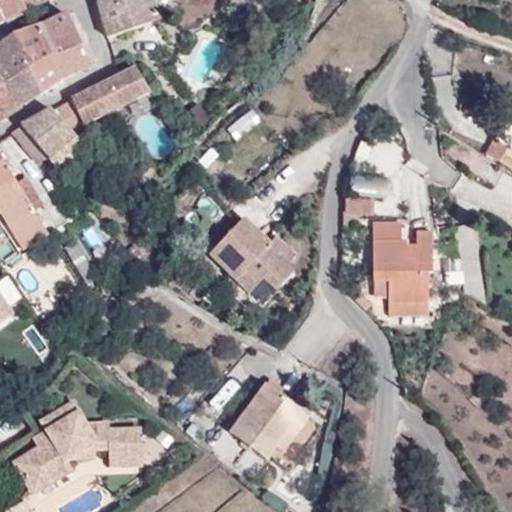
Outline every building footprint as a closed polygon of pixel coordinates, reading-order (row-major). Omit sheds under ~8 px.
[(0,0),(0,9),(6,21),(26,10),(21,0),(0,0)] [(21,0),(26,10),(44,0),(21,0)] [(161,20),(152,0),(100,0),(99,3),(109,38),(161,20)] [(281,41),(296,22),(286,13),(271,33),(281,41)] [(65,79),(92,68),(69,15),(42,28),(65,79)] [(43,94),(65,79),(42,28),(16,38),(34,65),(30,68),(43,94)] [(0,77),(4,84),(30,68),(34,65),(16,38),(15,35),(0,45),(0,77)] [(21,108),(43,94),(30,68),(4,84),(21,108)] [(115,112),(155,92),(139,70),(98,89),(115,112)] [(0,121),(21,108),(4,84),(0,87),(0,121)] [(87,126),(115,112),(98,89),(75,100),(87,126)] [(51,160),(77,137),(53,111),(23,127),(51,160)] [(38,163),(51,160),(23,127),(12,134),(38,163)] [(60,170),(86,146),(77,137),(51,160),(60,170)] [(511,169),(511,150),(495,140),(487,154),(511,169)] [(0,210),(23,249),(49,233),(36,212),(19,184),(0,154),(0,210)] [(19,184),(36,212),(46,205),(28,178),(19,184)] [(347,217),(369,216),(369,200),(347,200),(347,217)] [(210,252),(232,273),(263,240),(242,219),(210,252)] [(390,304),(429,304),(429,273),(434,273),(434,235),(418,235),(418,260),(409,260),(409,242),(403,241),(402,224),(374,225),(374,283),(390,283),(390,292),(390,304)] [(455,228),(467,291),(486,302),(474,230),(467,225),(455,228)] [(263,240),(232,273),(239,280),(245,273),(258,285),(265,278),(279,290),(295,273),(289,267),(297,259),(276,239),(270,246),(263,240)] [(66,247),(91,291),(101,284),(76,241),(66,247)] [(129,251),(144,269),(151,263),(136,245),(129,251)] [(245,273),(239,280),(252,292),(258,285),(245,273)] [(390,283),(374,283),(374,293),(390,292),(390,283)] [(0,295),(0,326),(15,316),(0,295)] [(429,318),(429,304),(390,304),(390,318),(429,318)] [(268,460),(276,449),(304,412),(267,386),(233,434),(268,460)] [(127,462),(142,462),(141,432),(110,433),(110,426),(87,427),(74,405),(45,423),(50,432),(54,440),(39,450),(17,463),(34,492),(72,470),(78,458),(95,458),(96,450),(109,450),(110,467),(127,467),(127,462)] [(304,412),(276,449),(284,454),(311,417),(304,412)] [(54,440),(50,432),(34,441),(39,450),(54,440)] [(29,511),(23,501),(3,511),(29,511)]
